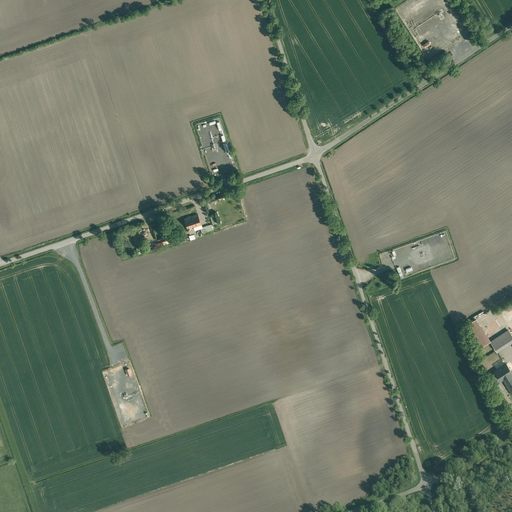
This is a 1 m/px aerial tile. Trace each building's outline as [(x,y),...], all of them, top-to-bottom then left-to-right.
[(217,211),(209,213),(212,226),(220,224),(217,211)] [(197,213),(183,218),(188,230),(193,228),(194,231),(202,228),(197,213)] [(477,320),(467,326),(481,349),(491,343),(490,342),(477,320)] [(511,337),(508,331),(490,342),(491,343),(497,353),(511,343),(511,337)] [(483,351),(478,354),(481,359),(486,356),(483,351)] [(511,372),(506,363),(493,371),(501,383),(503,381),(511,395),(511,372)]
